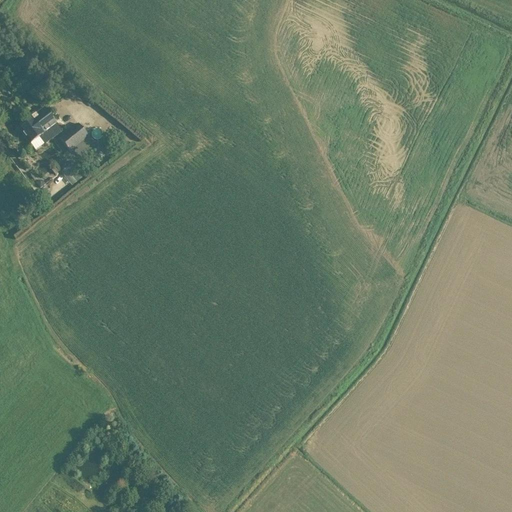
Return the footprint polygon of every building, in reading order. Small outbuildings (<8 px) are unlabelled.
[(47,130),(53,138),(62,131),(45,108),(32,118),(35,122),(44,133),(47,130)] [(44,133),(35,122),(32,118),(31,116),(30,116),(32,118),(18,128),(30,144),(35,151),(44,144),(53,138),(47,130),(44,133)] [(65,154),(72,164),(95,146),(78,124),(59,139),(69,151),(65,154)] [(61,173),(72,164),(65,154),(53,164),(61,173)] [(36,182),(36,183),(40,188),(46,183),(44,180),(39,180),(36,182)]
